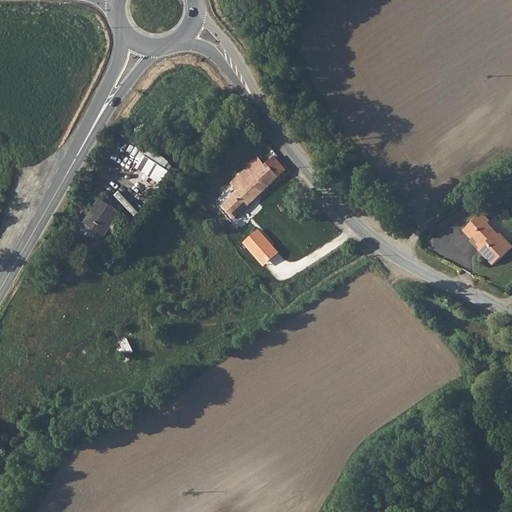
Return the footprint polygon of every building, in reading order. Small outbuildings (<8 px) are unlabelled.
[(138,168),(166,186),(179,167),(151,149),(138,168)] [(269,165),(281,178),(291,169),(280,155),(269,165)] [(230,214),(224,218),(230,225),(242,214),(281,178),(269,165),(267,167),(258,157),(248,166),(250,168),(232,183),(238,191),(222,205),(230,214)] [(120,213),(101,200),(85,223),(104,236),(120,213)] [(484,245),(480,250),(494,264),(511,245),(511,243),(500,231),(497,233),(488,223),(490,221),(482,213),(464,232),(472,240),(475,237),(484,245)] [(271,245),(260,233),(254,239),(265,251),(271,245)] [(103,268),(110,258),(95,247),(88,258),(103,268)]
